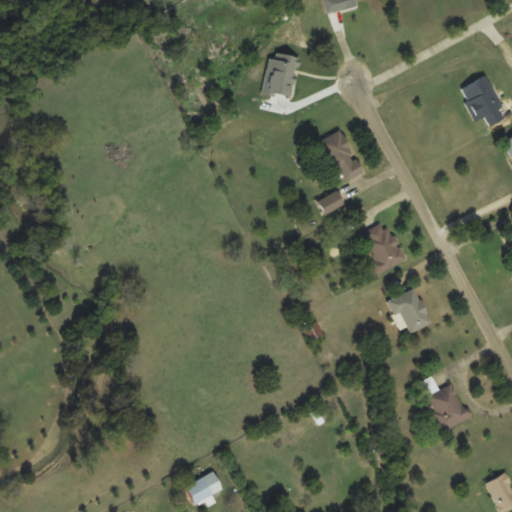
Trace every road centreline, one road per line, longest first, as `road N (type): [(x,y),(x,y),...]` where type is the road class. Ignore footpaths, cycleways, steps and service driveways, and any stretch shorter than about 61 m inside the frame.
road 1 (residential): [(511,372),(343,58)]
road 2 (residential): [(347,67),(487,0)]
